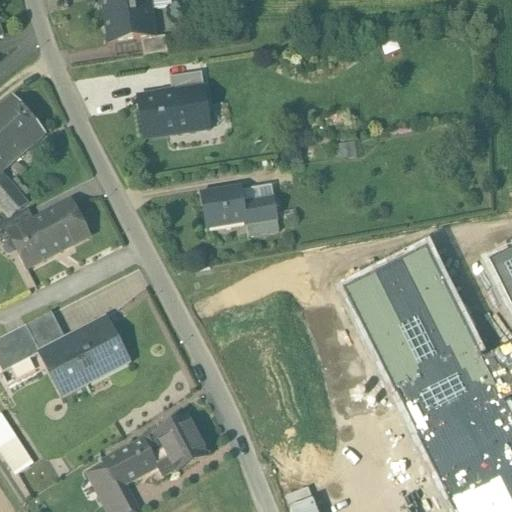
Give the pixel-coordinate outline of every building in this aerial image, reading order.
[(100,0),(103,20),(151,12),(149,0),(100,0)] [(151,12),(103,20),(108,48),(141,44),(156,41),(156,40),(151,12)] [(156,41),(141,44),(143,59),(167,56),(165,39),(156,40),(156,41)] [(172,98),(140,103),(140,100),(138,100),(145,140),(178,136),(178,138),(209,133),(201,75),(170,80),(172,98)] [(10,100),(0,108),(0,176),(2,175),(43,139),(10,100)] [(300,151),(279,155),(281,166),(301,163),(300,151)] [(28,206),(2,175),(0,176),(0,209),(10,221),(28,206)] [(273,201),(243,205),(241,190),(239,190),(239,192),(245,225),(246,230),(277,225),(273,201)] [(239,192),(202,198),(201,196),(200,196),(206,234),(207,233),(207,231),(245,225),(239,192)] [(34,224),(9,237),(9,238),(27,272),(88,239),(70,204),(34,224)] [(28,213),(0,227),(0,242),(9,238),(9,237),(34,224),(28,213)] [(511,316),(511,352),(483,367),(426,254),(342,296),(449,511),(511,511),(511,425),(503,408),(511,403),(511,257),(488,270),(511,316)] [(51,316),(26,329),(40,355),(64,343),(63,341),(64,341),(51,316)] [(64,341),(63,341),(64,343),(40,355),(40,357),(63,399),(60,400),(61,402),(127,367),(128,368),(129,368),(108,327),(110,326),(109,325),(77,341),(75,335),(64,341)] [(26,329),(0,342),(0,371),(1,375),(2,376),(40,357),(40,355),(26,329)] [(207,458),(187,420),(156,437),(169,462),(176,474),(207,458)] [(30,468),(0,423),(0,452),(16,477),(30,468)] [(156,437),(103,464),(105,467),(118,492),(124,488),(157,471),(156,469),(169,462),(156,437)] [(118,492),(105,467),(89,476),(101,500),(118,492)] [(118,492),(101,500),(107,511),(136,511),(124,488),(118,492)]
